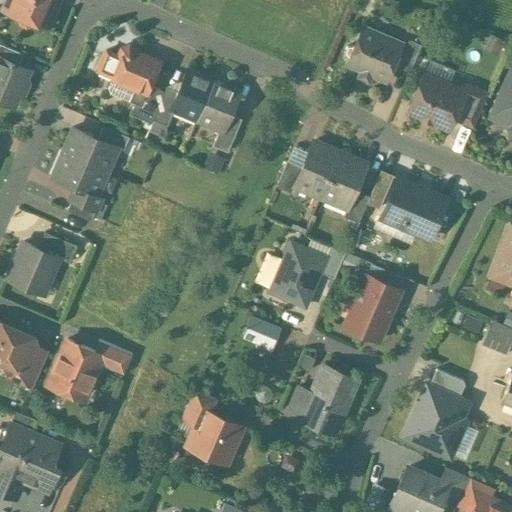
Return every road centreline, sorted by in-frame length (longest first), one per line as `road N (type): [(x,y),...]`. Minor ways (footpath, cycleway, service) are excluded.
road 1 (residential): [(9,197),(85,15),(119,6),(285,75),(382,132),(495,179)]
road 2 (residential): [(399,376),(495,179)]
